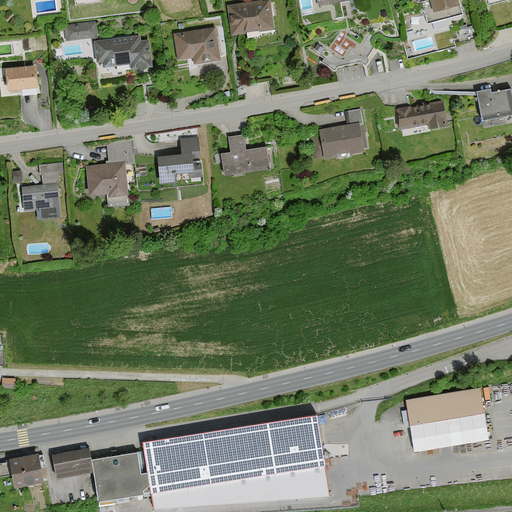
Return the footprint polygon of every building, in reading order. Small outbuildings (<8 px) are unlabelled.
[(463,6),(460,0),(416,0),(418,4),(432,0),(437,14),(463,6)] [(275,31),(270,1),(227,8),(232,37),(275,31)] [(97,40),(94,23),(64,28),(67,44),(97,40)] [(223,61),(217,29),(176,36),(180,62),(197,59),(198,66),(223,61)] [(44,35),(28,37),(29,52),(45,50),(44,35)] [(154,70),(150,41),(142,43),(141,38),(95,44),(98,66),(105,65),(106,70),(133,67),(133,72),(154,70)] [(40,89),(38,66),(7,70),(10,93),(40,89)] [(511,117),(511,91),(494,95),(493,90),(480,93),(487,124),(511,117)] [(451,128),(446,102),(399,111),(403,132),(432,126),(433,131),(451,128)] [(364,126),(361,111),(345,114),(348,126),(321,131),(326,161),(341,158),(340,157),(367,152),(362,127),(364,126)] [(273,170),(269,148),(248,151),(246,137),(230,140),(232,154),(223,155),(226,177),(273,170)] [(202,158),(199,139),(180,142),(182,156),(160,159),(164,187),(180,185),(179,177),(190,176),(190,180),(204,178),(203,171),(197,172),(195,159),(202,158)] [(135,166),(133,142),(107,145),(109,163),(106,163),(106,166),(87,168),(90,199),(107,197),(109,211),(131,209),(127,167),(135,166)] [(63,164),(42,165),(44,187),(23,188),(25,213),(37,213),(38,223),(61,221),(59,186),(57,186),(57,184),(60,183),(60,177),(64,177),(63,164)] [(15,387),(15,377),(2,377),(2,386),(15,387)] [(491,442),(483,388),(406,400),(416,453),(491,442)] [(153,494),(156,510),(332,499),(327,466),(329,466),(321,415),(147,443),(151,473),(144,474),(141,454),(96,461),(102,502),(153,494)] [(90,449),(55,456),(60,480),(95,473),(90,449)] [(41,454),(13,460),(13,461),(0,463),(0,478),(16,476),(18,489),(46,483),(41,454)]
